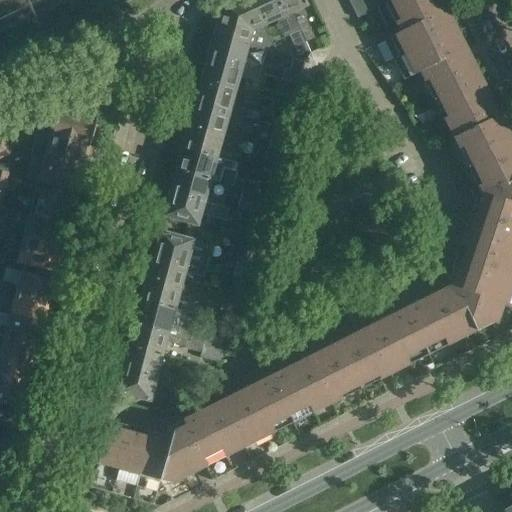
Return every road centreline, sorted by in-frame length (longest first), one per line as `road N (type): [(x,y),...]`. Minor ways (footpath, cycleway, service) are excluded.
road 1 (residential): [(235,393),(415,294),(448,241),(442,183),(351,54)]
road 2 (residential): [(70,401),(145,97),(126,33)]
road 3 (residential): [(235,393),(312,85),(351,54)]
road 4 (tertiary): [(511,388),(267,511)]
road 5 (residential): [(70,401),(166,419),(235,393)]
road 6 (tertiary): [(359,511),(511,434)]
road 7 (residential): [(0,89),(126,33)]
